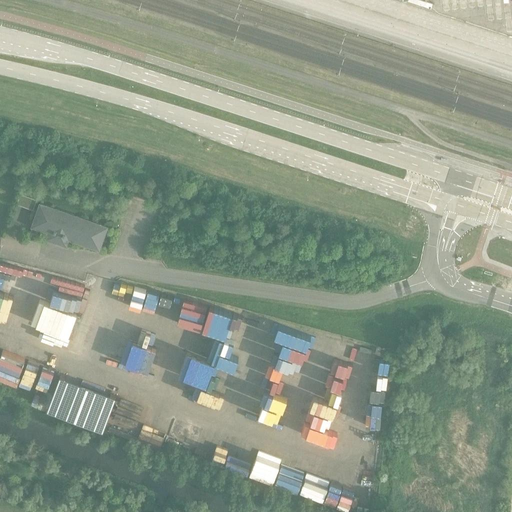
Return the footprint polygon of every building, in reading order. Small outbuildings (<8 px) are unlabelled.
[(49,232),(53,233),(69,239),(68,240),(69,240),(70,239),(92,247),(92,248),(93,249),(93,247),(99,249),(100,244),(102,244),(102,243),(101,243),(104,234),(105,234),(105,233),(104,233),(106,228),(101,226),(101,224),(100,224),(100,226),(77,218),(78,216),(77,216),(76,217),(72,216),(72,215),(61,211),(61,212),(57,211),(57,209),(56,209),(55,210),(47,207),(47,206),(46,205),(46,207),(40,205),(39,210),(37,210),(37,211),(38,211),(35,220),(34,219),(33,221),(35,221),(33,226),(38,228),(38,230),(39,230),(39,229),(48,232),(48,233),(49,233),(49,232)] [(0,264),(0,283),(38,292),(42,274),(0,264)] [(66,312),(63,323),(77,327),(84,303),(75,300),(71,313),(66,312)] [(204,314),(215,318),(218,310),(207,305),(204,314)] [(111,366),(158,378),(161,367),(168,369),(175,343),(147,336),(144,347),(133,344),(130,356),(115,352),(111,366)] [(384,355),(385,349),(377,347),(375,353),(384,355)] [(331,362),(328,361),(308,436),(315,438),(318,426),(330,429),(345,374),(337,372),(339,362),(350,365),(353,353),(335,348),(331,362)] [(26,364),(27,360),(0,351),(0,377),(20,384),(19,388),(43,396),(50,372),(26,364)] [(46,393),(70,401),(77,381),(53,373),(46,393)] [(72,406),(84,409),(90,385),(78,382),(72,406)] [(356,427),(354,453),(349,453),(348,465),(377,467),(380,429),(356,427)] [(208,431),(199,453),(222,463),(231,440),(208,431)] [(238,468),(261,477),(268,457),(246,449),(238,468)] [(270,456),(264,479),(287,485),(293,462),(270,456)] [(299,490),(312,494),(319,473),(309,469),(303,487),(294,484),(298,474),(300,475),(302,469),(295,467),(288,487),(299,491),(299,490)] [(323,499),(331,477),(321,474),(314,496),(323,499)] [(337,503),(345,484),(334,480),(327,499),(337,503)]
